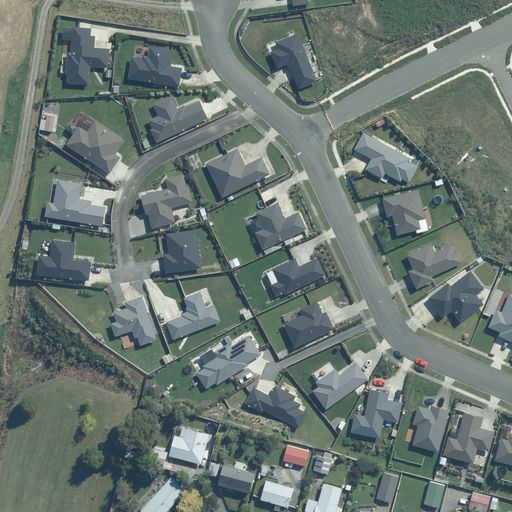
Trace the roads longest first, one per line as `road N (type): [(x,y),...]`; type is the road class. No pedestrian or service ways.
road 1 (residential): [(511,390),(395,333),(304,138)]
road 2 (residential): [(264,101),(156,158),(133,181),(122,222),(130,273)]
road 3 (residential): [(488,41),(346,114)]
road 4 (residential): [(264,101),(218,50),(214,0)]
